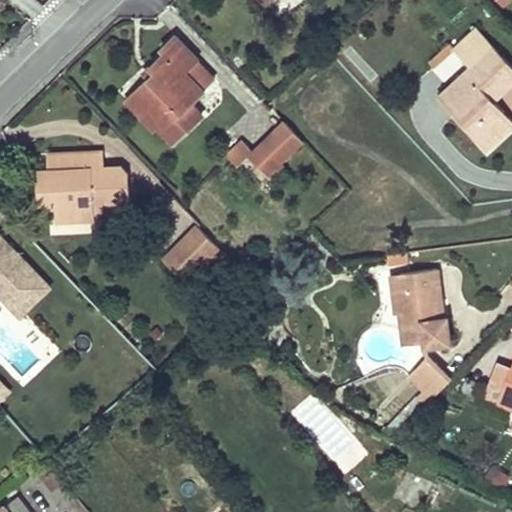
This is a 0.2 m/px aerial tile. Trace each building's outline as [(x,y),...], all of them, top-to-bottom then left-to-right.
[(485,150),(511,126),(511,121),(494,101),(511,84),(511,67),(494,48),(478,29),(454,51),(470,69),(438,98),(485,150)] [(168,54),(152,68),(157,73),(151,79),(136,94),(162,122),(158,126),(174,143),(202,116),(192,104),(204,92),(185,71),(198,58),(177,36),(164,49),(168,54)] [(217,78),(198,58),(185,71),(204,92),(217,78)] [(157,73),(152,68),(147,73),(151,79),(157,73)] [(162,122),(136,94),(128,101),(154,129),(158,126),(162,122)] [(306,142),(287,121),(251,155),(261,165),(275,152),(284,162),(306,142)] [(284,162),(275,152),(261,165),(270,176),(284,162)] [(104,153),(48,155),(49,170),(38,171),(39,201),(56,202),(57,219),(94,218),(95,211),(131,210),(129,175),(123,167),(105,168),(104,153)] [(230,259),(199,228),(165,262),(186,282),(205,264),(216,273),(230,259)] [(51,289),(0,235),(0,296),(21,318),(51,289)] [(437,270),(401,274),(403,287),(395,289),(399,315),(402,314),(406,345),(425,342),(426,346),(450,342),(447,319),(444,319),(440,320),(436,299),(441,298),(437,270)] [(401,274),(394,275),(395,289),(403,287),(401,274)] [(427,405),(454,377),(431,353),(409,376),(423,390),(417,396),(427,405)] [(511,372),(500,402),(511,407),(511,372)] [(0,400),(9,392),(0,382),(0,400)] [(401,479),(405,471),(395,467),(392,474),(401,479)] [(418,511),(431,484),(405,471),(401,479),(391,500),(418,511)] [(0,511),(26,511),(16,497),(0,509),(0,511)]
